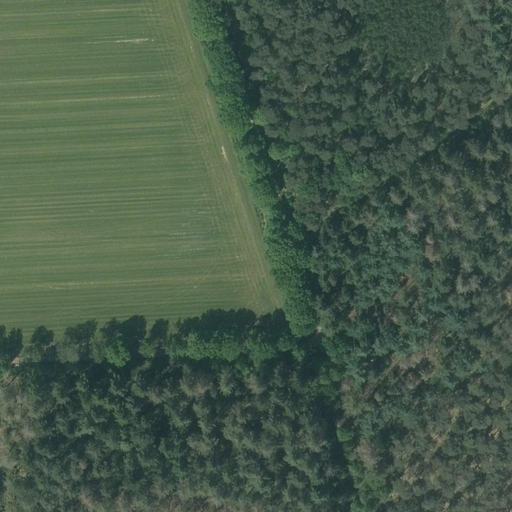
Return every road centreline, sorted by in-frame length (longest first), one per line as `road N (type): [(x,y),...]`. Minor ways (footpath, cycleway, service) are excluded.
road 1 (track): [(323,346),(215,0)]
road 2 (track): [(323,346),(0,362)]
road 3 (track): [(379,511),(323,346)]
